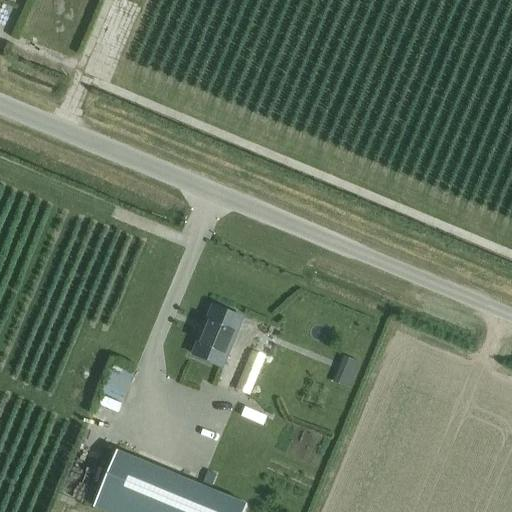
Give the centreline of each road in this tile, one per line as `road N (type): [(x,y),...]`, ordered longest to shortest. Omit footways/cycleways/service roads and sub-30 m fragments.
road 1 (unclassified): [(511,318),(0,106)]
road 2 (unknown): [(78,71),(511,250)]
road 3 (unknown): [(53,128),(78,71),(13,49)]
